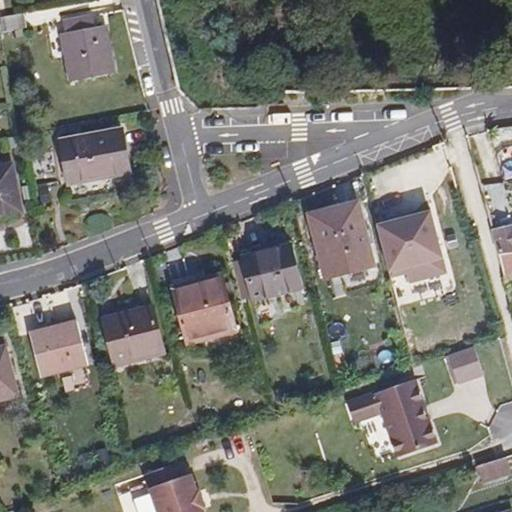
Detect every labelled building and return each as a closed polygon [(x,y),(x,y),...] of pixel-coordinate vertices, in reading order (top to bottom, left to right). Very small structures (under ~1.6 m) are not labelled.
[(0,33),(28,28),(25,13),(0,18),(0,33)] [(67,34),(75,32),(97,27),(94,16),(65,22),(67,34)] [(75,32),(67,34),(63,34),(73,82),(115,74),(106,25),(97,27),(75,32)] [(69,177),(89,174),(91,181),(131,173),(123,129),(62,141),(69,177)] [(14,165),(0,167),(0,215),(23,211),(14,165)] [(69,177),(70,185),(91,181),(89,174),(69,177)] [(359,200),(309,213),(312,222),(362,210),(359,200)] [(326,278),(376,266),(362,210),(312,222),(326,278)] [(448,273),(431,210),(377,225),(391,278),(406,274),(408,283),(448,273)] [(502,255),(511,253),(511,226),(495,230),(500,247),(502,255)] [(303,304),(300,290),(304,289),(292,245),(244,257),(255,301),(278,296),(281,309),(303,304)] [(511,253),(502,255),(505,266),(509,281),(511,279),(511,253)] [(223,275),(175,288),(189,344),(238,332),(223,275)] [(154,307),(104,319),(116,366),(166,353),(154,307)] [(78,321),(31,333),(42,376),(89,365),(78,321)] [(6,347),(0,348),(0,399),(19,395),(6,347)] [(484,376),(475,347),(448,355),(457,385),(484,376)] [(370,395),(377,413),(392,458),(432,445),(410,381),(370,395)] [(377,413),(370,395),(351,401),(358,420),(377,413)] [(511,466),(509,458),(478,467),(483,484),(511,474),(511,466)] [(204,511),(193,475),(151,488),(158,511),(204,511)]
